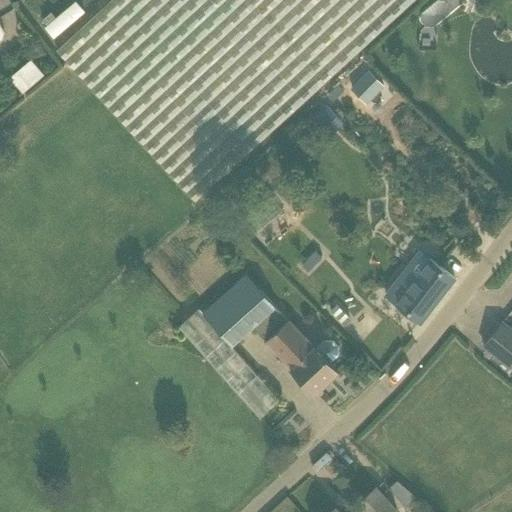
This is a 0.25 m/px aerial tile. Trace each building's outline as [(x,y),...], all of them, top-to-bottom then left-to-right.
[(110,0),(58,49),(197,201),(414,0),(110,0)] [(45,24),(52,35),(84,11),(76,1),(45,24)] [(31,57),(9,76),(22,91),(44,73),(31,57)] [(384,85),(368,70),(351,88),(367,103),(384,85)] [(326,103),(312,117),(331,136),(345,122),(326,103)] [(277,199),(268,189),(238,214),(255,235),(284,211),(276,201),(277,199)] [(455,277),(440,266),(451,251),(433,236),(421,251),(430,258),(419,273),(409,266),(386,295),(420,321),(429,309),(430,309),(455,277)] [(261,290),(250,277),(246,272),(202,311),(208,318),(233,345),(254,327),(291,367),(314,392),(338,370),(330,362),(338,355),(338,346),(332,340),(324,340),(316,347),(314,345),(314,346),(289,319),(261,290)] [(345,325),(351,319),(337,305),(330,310),(345,325)] [(233,345),(208,318),(202,311),(182,328),(260,416),(281,398),(233,345)] [(511,363),(511,330),(502,322),(483,347),(509,367),(511,363)] [(390,488),(406,505),(415,496),(398,481),(390,488)] [(396,511),(397,511),(376,487),(356,504),(357,505),(349,511),(340,511),(336,506),(329,511),(396,511)]
